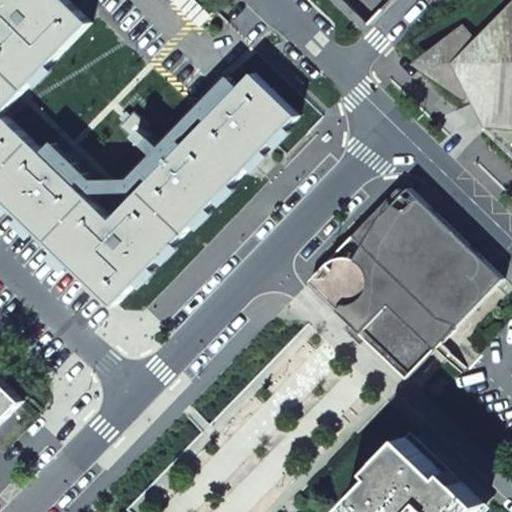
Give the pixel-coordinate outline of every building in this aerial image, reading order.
[(93,24),(67,0),(0,0),(0,17),(8,25),(0,33),(0,191),(119,306),(300,116),(258,76),(206,130),(117,222),(6,115),(93,24)] [(505,153),(511,159),(511,9),(477,44),(475,41),(471,37),(464,33),(459,33),(455,35),(426,65),(458,96),(461,96),(466,95),(471,91),(477,84),(489,96),(490,94),(505,109),(484,132),(505,153)] [(443,345),(500,286),(421,208),(415,205),(406,203),(397,203),(390,204),(383,208),(328,265),(324,271),(322,277),(322,288),(324,294),(326,298),(411,379),(439,350),(463,374),(468,369),(443,345)] [(0,426),(25,401),(0,377),(0,426)] [(479,511),(484,508),(414,440),(381,475),(347,510),(348,511),(479,511)]
